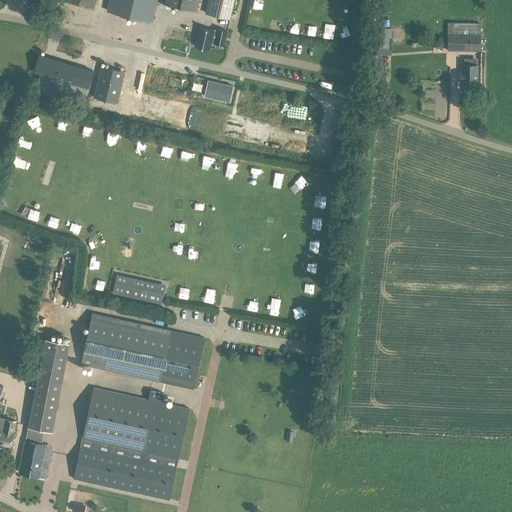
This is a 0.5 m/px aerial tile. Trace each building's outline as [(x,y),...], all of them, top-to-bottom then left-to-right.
[(96,0),(64,0),(64,1),(95,9),(96,0)] [(110,0),(108,17),(116,18),(119,0),(110,0)] [(199,0),(166,0),(166,4),(197,11),(199,0)] [(208,0),(206,13),(230,19),(234,0),(208,0)] [(481,51),(481,24),(448,24),(447,51),(481,51)] [(213,31),(199,27),(195,46),(209,49),(213,31)] [(228,31),(220,29),(217,43),(225,45),(228,31)] [(393,37),(371,36),(368,36),(368,53),(392,54),(393,37)] [(94,70),(40,54),(34,73),(88,89),(94,70)] [(125,71),(101,65),(94,97),(118,103),(125,71)] [(461,80),(461,88),(478,88),(478,65),(462,65),(462,72),(460,72),(460,80),(461,80)] [(229,102),(233,86),(209,80),(205,96),(229,102)] [(163,284),(116,273),(111,293),(158,304),(163,284)] [(93,313),(81,364),(194,389),(205,338),(93,313)] [(28,427),(52,431),(69,342),(45,337),(28,427)] [(94,387),(83,438),(178,460),(189,409),(94,387)] [(16,421),(6,419),(4,429),(1,442),(7,444),(6,448),(11,449),(16,421)] [(176,467),(178,460),(83,438),(74,478),(169,499),(176,467)] [(46,444),(26,440),(20,472),(31,474),(31,476),(38,477),(38,476),(40,476),(41,469),(47,470),(49,460),(43,459),(46,444)] [(116,507),(127,508),(128,498),(117,497),(116,507)]
